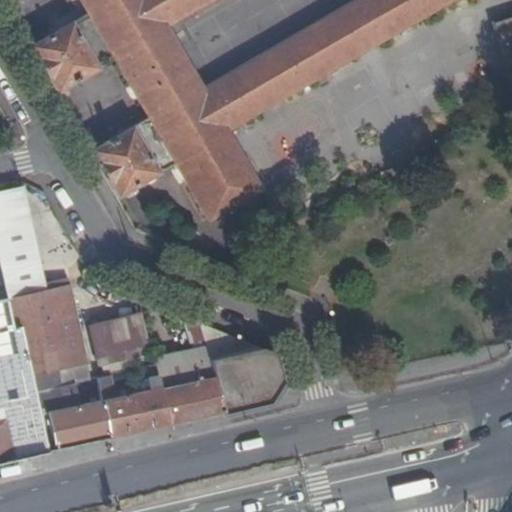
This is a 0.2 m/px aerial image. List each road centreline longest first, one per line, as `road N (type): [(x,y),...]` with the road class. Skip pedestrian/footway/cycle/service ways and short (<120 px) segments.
road 1 (unclassified): [(55,155),(118,254),(303,330),(328,428)]
road 2 (primary): [(328,428),(0,505)]
road 3 (primary): [(511,388),(328,428)]
road 4 (primary): [(359,494),(504,459)]
